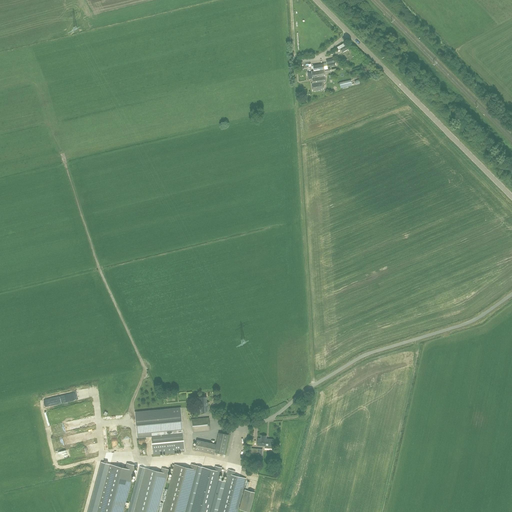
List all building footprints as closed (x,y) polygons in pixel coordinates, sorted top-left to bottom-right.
[(313,91),(323,89),(322,82),(325,81),(324,77),(325,76),(324,73),(330,72),(330,69),(321,70),(320,65),(313,66),(314,71),(311,72),(313,83),(312,83),(313,91)] [(341,88),(350,86),(352,86),(352,84),(354,83),(353,81),(351,81),(351,80),(339,83),(341,88)] [(207,397),(200,397),(201,413),(209,412),(208,403),(207,403),(207,397)] [(185,451),(181,408),(135,413),(138,438),(152,436),(154,455),(185,451)] [(88,416),(89,420),(83,422),(84,426),(99,423),(96,414),(88,416)] [(210,430),(209,418),(192,420),(194,432),(210,430)] [(219,433),(216,444),(197,440),(195,450),(214,454),(215,452),(224,454),(229,435),(219,433)] [(273,440),(266,439),(266,436),(261,435),(261,439),(258,438),(257,445),(265,446),(264,448),(273,448),(273,440)] [(79,453),(96,451),(96,450),(101,449),(100,442),(78,445),(79,453)] [(122,511),(135,465),(127,463),(126,468),(110,464),(97,511),(122,511)] [(186,511),(197,470),(200,471),(201,466),(192,464),(191,468),(175,464),(162,511),(186,511)] [(214,470),(203,467),(190,511),(210,511),(222,468),(215,466),(214,470)] [(157,511),(169,469),(162,468),(161,472),(146,468),(133,511),(157,511)] [(217,511),(236,511),(246,478),(234,475),(235,471),(229,470),(217,511)] [(239,509),(249,511),(254,492),(244,489),(239,509)]
